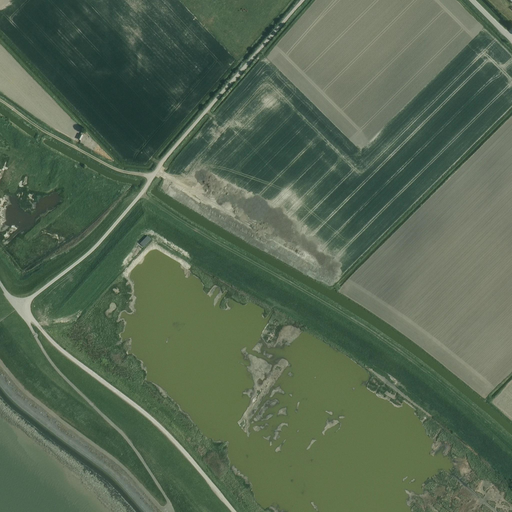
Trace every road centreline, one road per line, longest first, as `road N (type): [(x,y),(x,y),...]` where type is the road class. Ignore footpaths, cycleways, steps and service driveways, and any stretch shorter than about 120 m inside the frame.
road 1 (unclassified): [(20,307),(98,244),(303,0)]
road 2 (track): [(234,511),(166,432),(20,307)]
road 3 (track): [(0,100),(110,166),(151,176)]
